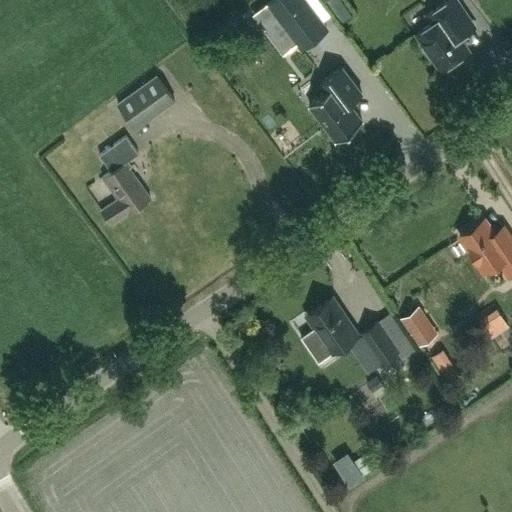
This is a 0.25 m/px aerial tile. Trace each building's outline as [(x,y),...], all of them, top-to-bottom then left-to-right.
[(305,0),(271,0),(268,3),(301,48),(327,29),(305,0)] [(474,26),(456,0),(446,0),(427,13),(433,21),(417,32),(424,42),(423,46),(428,53),(432,54),(441,67),(467,49),(458,36),(474,26)] [(362,94),(341,66),(320,82),(326,90),(309,103),(337,140),(362,121),(349,103),(362,94)] [(156,74),(118,103),(135,127),(175,99),(156,74)] [(119,199),(102,210),(111,223),(128,211),(128,212),(150,196),(125,160),(138,152),(126,135),(99,154),(111,171),(103,177),(119,199)] [(493,232),(483,217),(459,233),(484,270),(499,260),(509,275),(511,273),(511,237),(503,225),(493,232)] [(347,341),(357,334),(331,296),(306,313),(316,327),(302,336),(318,360),(332,351),(347,341)] [(419,344),(432,335),(436,332),(418,305),(400,317),(419,344)] [(397,350),(377,320),(360,331),(380,361),(397,350)] [(352,399),(343,405),(358,428),(367,422),(352,399)] [(352,452),(362,465),(379,454),(369,440),(352,452)]
